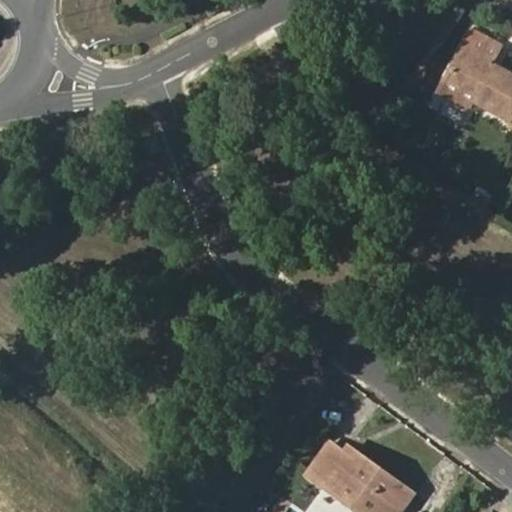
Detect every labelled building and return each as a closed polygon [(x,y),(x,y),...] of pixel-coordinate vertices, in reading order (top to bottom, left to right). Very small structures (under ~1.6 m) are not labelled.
[(504,51),(470,31),(440,81),(474,100),(472,106),(511,127),(511,81),(492,72),(504,51)] [(472,106),(474,100),(440,81),(434,94),(468,113),(472,106)] [(148,158),(163,153),(157,134),(141,139),(148,158)] [(350,448),(338,439),(312,474),(360,511),(405,511),(419,495),(364,450),(359,456),(350,448)] [(364,450),(354,443),(350,448),(359,456),(364,450)]
